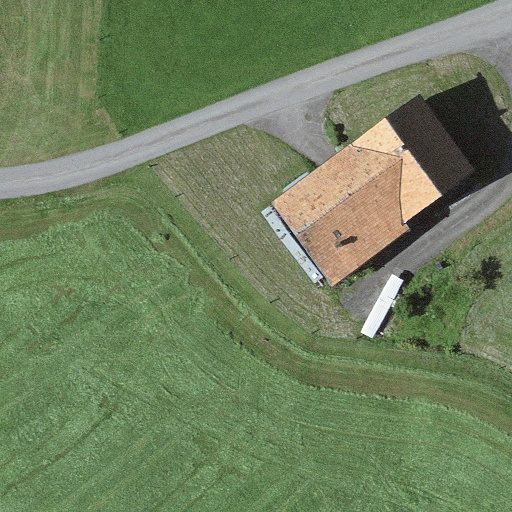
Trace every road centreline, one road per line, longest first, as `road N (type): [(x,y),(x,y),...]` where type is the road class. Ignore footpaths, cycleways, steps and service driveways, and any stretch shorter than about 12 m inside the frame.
road 1 (track): [(0,179),(69,178),(511,14)]
road 2 (track): [(511,63),(510,164),(494,207),(444,266)]
